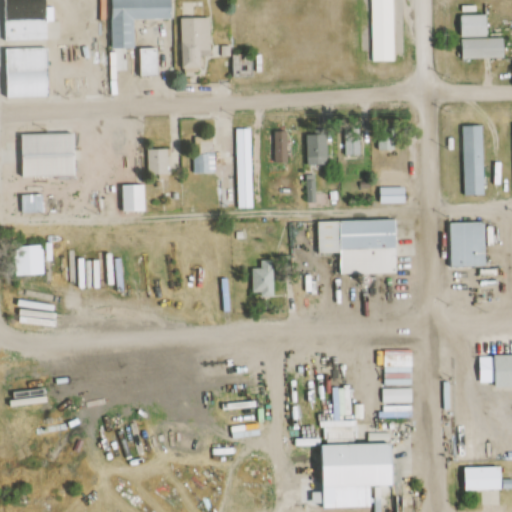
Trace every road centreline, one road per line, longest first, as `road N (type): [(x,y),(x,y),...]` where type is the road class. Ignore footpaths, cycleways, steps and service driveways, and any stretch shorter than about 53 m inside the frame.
road 1 (residential): [(0,114),(511,89)]
road 2 (residential): [(511,319),(0,344)]
road 3 (residential): [(423,0),(434,323)]
